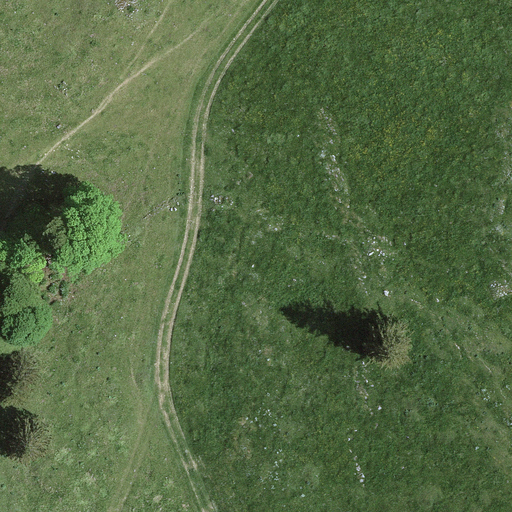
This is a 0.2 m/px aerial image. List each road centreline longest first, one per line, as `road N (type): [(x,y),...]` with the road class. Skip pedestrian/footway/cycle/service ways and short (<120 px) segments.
road 1 (track): [(207,511),(168,407),(164,346),(191,242),(204,106),(224,63),(273,0)]
road 2 (track): [(162,383),(116,511)]
